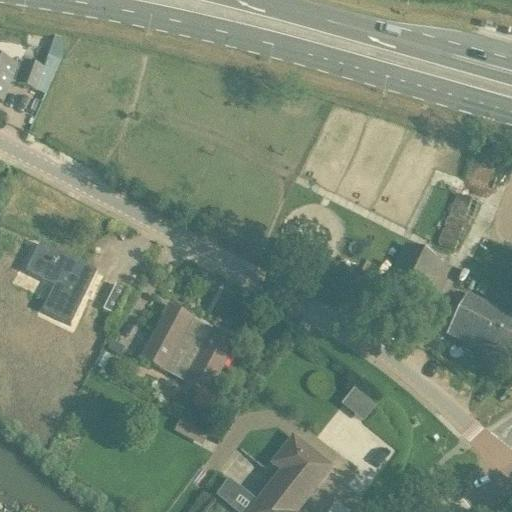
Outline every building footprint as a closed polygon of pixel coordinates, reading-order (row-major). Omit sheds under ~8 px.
[(13,69),(0,64),(0,104),(1,105),(10,84),(44,98),(59,64),(60,59),(49,55),(42,72),(25,66),(16,62),(13,69)] [(468,183),(490,188),(495,167),(473,161),(468,183)] [(457,198),(437,248),(452,253),(456,242),(461,243),(467,227),(470,221),(472,221),(478,206),(457,198)] [(39,246),(25,275),(53,289),(41,314),(70,328),(96,274),(39,246)] [(420,299),(437,265),(406,250),(389,284),(385,281),(371,309),(411,328),(425,301),(420,299)] [(125,292),(115,287),(102,312),(113,317),(125,292)] [(507,368),(511,357),(511,319),(498,312),(467,297),(446,338),(507,368)] [(192,322),(168,309),(140,362),(163,374),(170,361),(190,372),(184,385),(207,398),(236,345),(212,332),(209,338),(189,327),(192,322)] [(351,388),(338,404),(363,424),(376,407),(351,388)] [(204,444),(209,429),(179,419),(173,434),(204,444)] [(298,511),(331,470),(292,440),(271,467),(280,474),(250,511),(298,511)]
